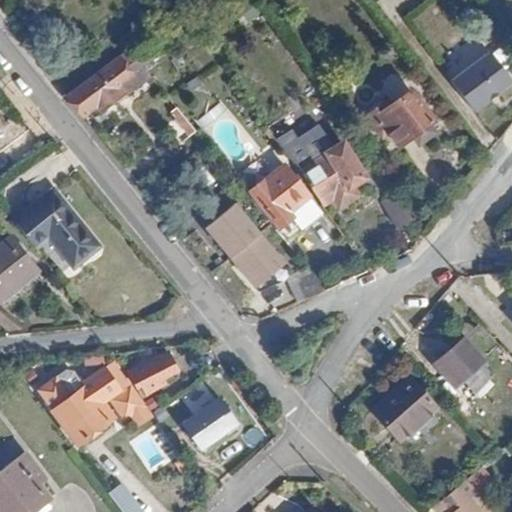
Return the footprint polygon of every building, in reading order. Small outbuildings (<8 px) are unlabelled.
[(443,59),(480,115),(511,94),(511,71),(485,31),(443,59)] [(130,48),(97,75),(96,73),(69,96),(82,112),(95,101),(100,106),(121,88),(124,91),(149,71),(130,48)] [(368,114),(379,128),(386,123),(402,144),(437,119),(414,89),(390,107),(385,102),(368,114)] [(170,106),(189,129),(194,125),(175,102),(170,106)] [(302,165),(318,189),(327,203),(337,196),(353,185),(366,177),(343,142),(308,166),(300,156),(305,152),(284,125),(276,131),(302,165)] [(288,165),(254,192),(281,226),(296,215),(292,209),(311,194),(288,165)] [(353,185),(337,196),(342,203),(357,193),(353,185)] [(311,194),(326,213),(331,209),(327,203),(318,189),(311,194)] [(296,215),(281,226),(278,229),(290,243),(326,213),(311,194),(292,209),(296,215)] [(384,204),(400,228),(414,219),(397,195),(384,204)] [(19,229),(35,249),(50,236),(77,266),(98,248),(55,198),(19,229)] [(241,204),(211,232),(265,292),(296,264),(241,204)] [(13,242),(0,252),(0,303),(2,306),(40,274),(13,242)] [(286,279),(300,303),(328,290),(306,262),(286,279)] [(436,364),(458,388),(464,384),(471,393),(495,373),(465,339),(436,364)] [(128,372),(135,388),(142,385),(146,393),(164,385),(162,379),(178,372),(170,353),(128,372)] [(412,378),(375,409),(403,440),(439,408),(412,378)] [(203,384),(182,398),(193,415),(214,401),(203,384)] [(84,387),(52,411),(77,444),(109,420),(84,387)] [(185,425),(201,450),(212,442),(217,449),(231,439),(227,432),(238,425),(221,400),(185,425)] [(466,481),(472,488),(479,483),(511,457),(505,449),(497,456),(466,481)] [(0,474),(0,511),(30,511),(49,498),(38,483),(43,479),(24,455),(0,474)] [(434,506),(439,511),(478,511),(470,501),(478,495),(472,488),(466,481),(434,506)] [(111,494),(124,511),(149,511),(127,482),(111,494)] [(472,488),(478,495),(484,490),(479,483),(472,488)]
